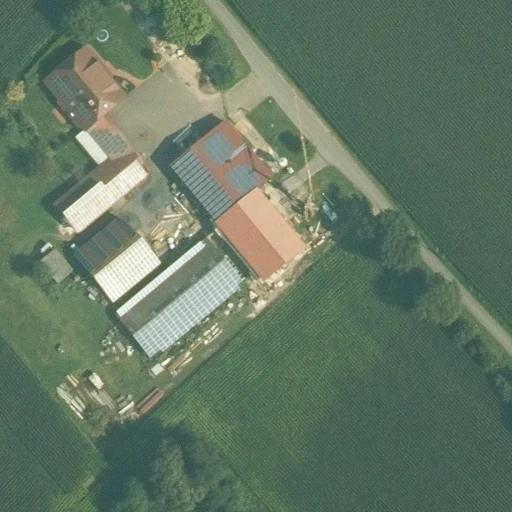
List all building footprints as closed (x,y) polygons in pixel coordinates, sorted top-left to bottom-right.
[(86,53),(47,84),(73,115),(72,119),(79,127),(83,127),(111,161),(127,148),(101,118),(123,100),(100,72),(100,70),(86,53)] [(224,125),(171,168),(221,228),(251,264),(258,273),(270,287),(287,271),(282,265),(299,250),(253,195),(270,180),(224,125)] [(74,192),(57,207),(78,233),(148,175),(127,148),(111,161),(74,192)] [(121,221),(78,256),(109,293),(152,258),(121,221)] [(221,228),(127,307),(156,343),(251,264),(221,228)] [(51,255),(40,263),(58,285),(67,278),(69,276),(51,255)]
